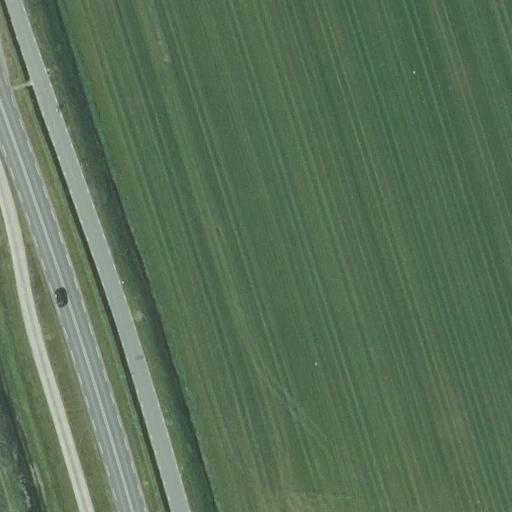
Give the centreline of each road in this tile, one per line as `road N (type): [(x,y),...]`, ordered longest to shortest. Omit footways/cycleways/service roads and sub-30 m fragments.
road 1 (unclassified): [(180,511),(12,0)]
road 2 (primary): [(131,511),(0,102)]
